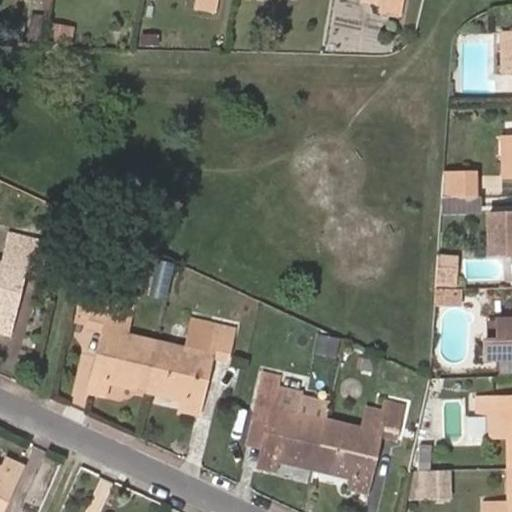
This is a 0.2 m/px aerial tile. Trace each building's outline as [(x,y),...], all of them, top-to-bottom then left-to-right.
[(198,0),(197,6),(215,9),(216,0),(198,0)] [(364,0),(364,1),(383,4),(382,12),(400,14),(402,0),(364,0)] [(72,44),(74,28),(53,24),(50,40),(72,44)] [(511,71),(511,32),(502,32),(502,72),(511,71)] [(475,173),(443,173),(441,196),(475,196),(475,173)] [(511,253),(511,212),(490,214),(491,254),(511,253)] [(21,265),(0,259),(0,323),(12,326),(25,269),(40,272),(47,241),(28,237),(21,265)] [(459,257),(437,257),(435,289),(460,288),(459,257)] [(460,288),(435,289),(434,303),(446,303),(446,296),(460,296),(460,288)] [(146,391),(159,339),(128,332),(134,309),(112,304),(114,299),(94,294),(92,304),(88,326),(102,329),(89,388),(108,392),(110,383),(146,391)] [(88,321),(92,304),(77,301),(73,318),(88,321)] [(185,345),(159,339),(146,391),(183,398),(181,409),(198,413),(212,355),(227,358),(234,328),(192,318),(185,345)] [(511,320),(501,320),(500,339),(492,339),(492,340),(492,358),(511,357),(511,320)] [(336,358),(339,341),(319,334),(316,353),(336,358)] [(313,468),(326,417),(296,410),(300,393),(280,388),(282,377),(263,372),(256,404),(272,408),(259,465),(277,470),(279,461),(313,468)] [(326,417),(330,401),(300,393),(296,410),(326,417)] [(505,416),(506,469),(511,469),(511,410),(510,410),(510,396),(477,396),(477,416),(505,416)] [(377,429),(326,417),(313,468),(352,478),(350,488),(367,491),(382,433),(396,437),(404,406),(384,401),(377,429)] [(0,464),(0,510),(22,464),(5,456),(1,465),(0,464)] [(482,511),(511,511),(511,469),(506,469),(507,500),(482,501),(482,511)] [(448,470),(429,470),(429,496),(448,496),(448,470)]
